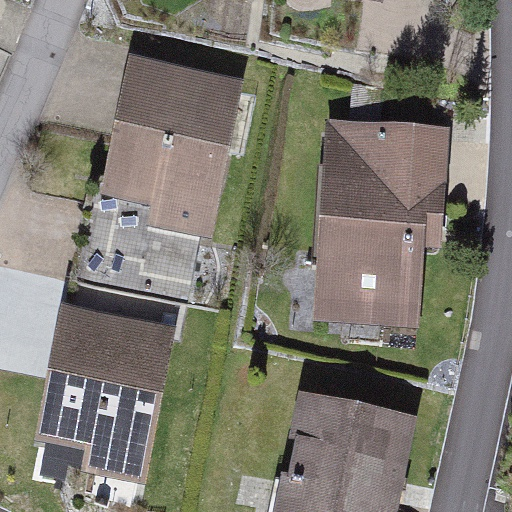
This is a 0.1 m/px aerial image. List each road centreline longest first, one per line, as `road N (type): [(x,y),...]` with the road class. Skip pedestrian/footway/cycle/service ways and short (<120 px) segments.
road 1 (residential): [(457,511),(499,328),(511,198)]
road 2 (residential): [(0,154),(64,0)]
